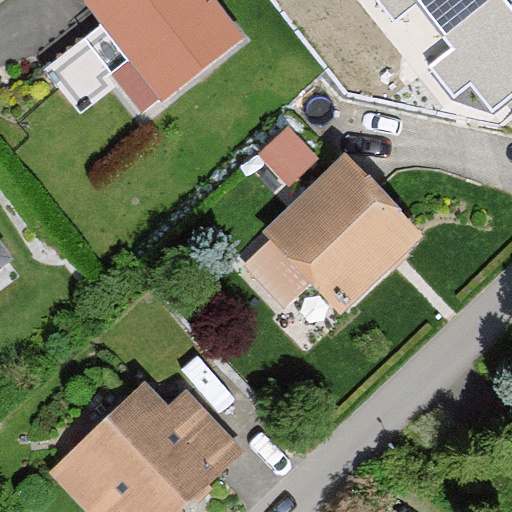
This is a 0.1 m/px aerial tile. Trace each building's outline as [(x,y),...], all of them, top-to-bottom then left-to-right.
[(221,0),(91,0),(139,59),(119,74),(150,113),(249,34),(221,0)] [(511,100),(511,1),(511,0),(406,0),(493,115),(511,100)] [(289,175),(322,144),(292,113),(259,144),(289,175)] [(421,238),(341,155),(260,233),(341,316),(421,238)] [(0,212),(0,276),(31,254),(0,212)] [(151,368),(53,458),(103,511),(121,511),(132,502),(141,511),(185,511),(256,447),(199,385),(181,401),(151,368)]
